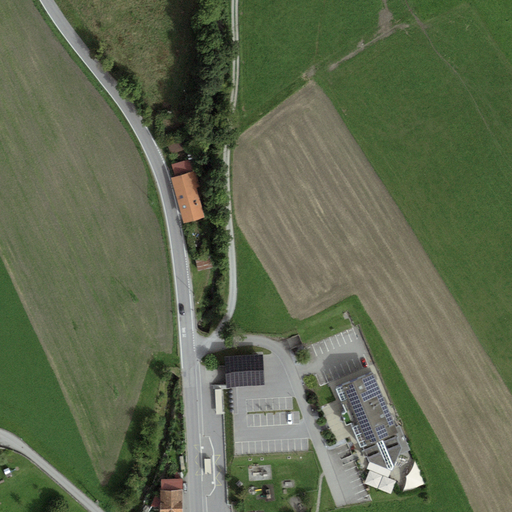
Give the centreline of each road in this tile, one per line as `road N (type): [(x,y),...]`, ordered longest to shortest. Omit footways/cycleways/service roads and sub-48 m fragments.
road 1 (tertiary): [(196,511),(188,346),(168,200),(151,146),(116,89),(45,0)]
road 2 (track): [(236,0),(237,94),(227,153),(231,303),(206,344)]
road 3 (residential): [(95,511),(0,435)]
